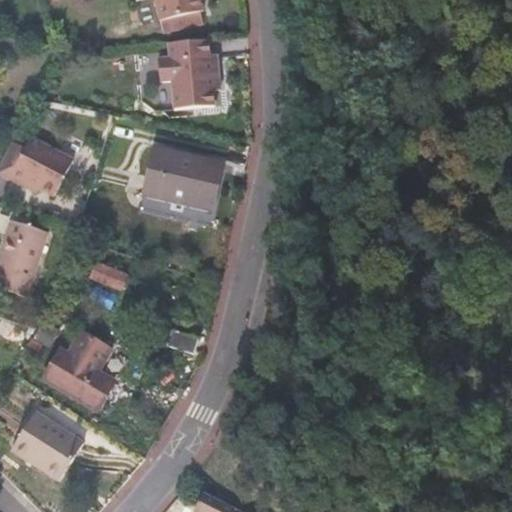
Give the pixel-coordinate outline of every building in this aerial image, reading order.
[(154,0),(159,23),(202,14),(198,0),(154,0)] [(211,58),(210,43),(170,46),(170,62),(159,62),(161,85),(172,85),(175,113),(215,110),(214,94),(213,81),(219,81),(217,58),(211,58)] [(0,168),(16,178),(38,139),(32,136),(28,145),(14,138),(4,156),(0,164),(0,168)] [(76,160),(38,139),(16,178),(28,185),(31,180),(42,186),(57,194),(76,160)] [(205,214),(215,174),(180,164),(181,160),(148,151),(136,195),(205,214)] [(39,191),(42,186),(31,180),(28,185),(39,191)] [(0,286),(31,296),(50,233),(13,221),(0,264),(0,286)] [(103,257),(106,249),(87,242),(84,251),(103,257)] [(118,288),(125,274),(96,260),(90,275),(118,288)] [(49,346),(59,329),(43,320),(33,337),(49,346)] [(20,345),(26,332),(8,323),(2,336),(20,345)] [(192,353),(197,338),(171,329),(166,345),(192,353)] [(94,372),(109,348),(82,331),(51,381),(95,407),(110,382),(94,372)] [(56,481),(81,443),(35,412),(9,450),(56,481)] [(242,511),(221,501),(215,511),(242,511)]
